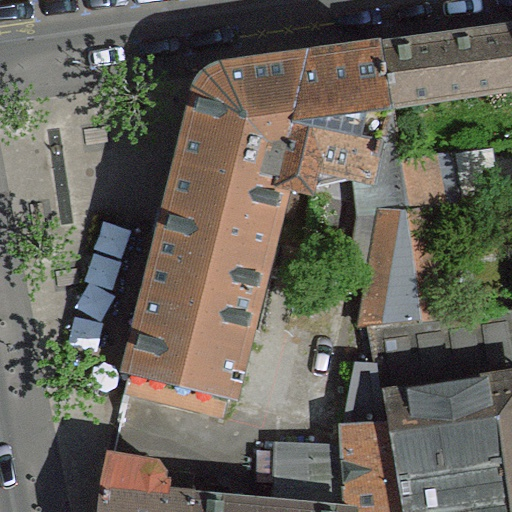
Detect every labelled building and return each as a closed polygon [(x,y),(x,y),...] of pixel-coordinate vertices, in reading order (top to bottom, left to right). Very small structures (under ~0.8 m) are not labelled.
[(393,106),(511,89),(511,31),(384,49),(393,106)] [(393,112),(393,106),(384,49),(309,61),(281,187),(313,194),(321,161),(358,170),(356,180),(360,182),(377,186),(393,112)] [(233,389),(281,187),(309,61),(227,73),(215,77),(207,84),(202,95),(133,364),(233,389)] [(400,159),(393,112),(377,186),(360,182),(364,220),(384,217),(408,212),(401,162),(400,159)] [(436,159),(401,162),(408,212),(437,207),(445,206),(436,159)] [(452,319),(437,207),(408,212),(422,322),(452,319)] [(408,212),(384,217),(366,327),(373,329),(422,322),(408,212)] [(373,329),(377,367),(384,411),(511,391),(511,311),(452,319),(422,322),(373,329)] [(358,511),(357,511),(402,511),(384,411),(377,367),(358,363),(344,431),(345,460),(312,457),(313,445),(278,444),(275,504),(358,511)] [(225,418),(233,389),(133,364),(126,393),(225,418)] [(511,511),(511,391),(384,411),(402,511),(511,511)] [(111,456),(103,493),(101,511),(357,511),(358,511),(275,504),(192,496),(194,478),(163,474),(156,464),(111,456)]
